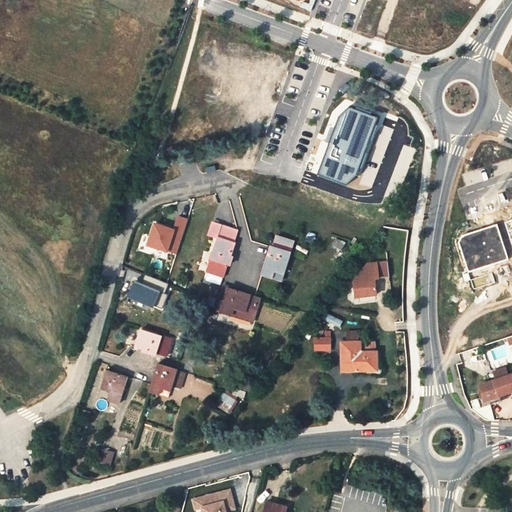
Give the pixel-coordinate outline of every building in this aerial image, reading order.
[(477,0),(446,0),(470,10),(477,0)] [(358,174),(378,117),(348,107),(337,117),(319,176),(347,185),(358,174)] [(174,228),(154,221),(145,250),(174,260),(188,218),(178,215),(174,228)] [(222,225),(213,222),(208,235),(218,238),(222,225)] [(238,230),(222,225),(218,238),(207,270),(223,276),(238,230)] [(281,279),(294,241),(276,235),(267,266),(264,265),(262,273),(281,279)] [(341,248),(345,242),(335,239),(331,244),(341,248)] [(388,262),(366,264),(353,281),(356,297),(377,295),(375,279),(390,277),(388,262)] [(220,285),(216,283),(214,290),(220,292),(222,285),(220,285)] [(241,317),(253,321),(260,297),(255,296),(222,285),(220,292),(214,309),(231,314),(233,308),(243,310),(241,317)] [(233,308),(231,314),(241,317),(243,310),(233,308)] [(160,338),(161,336),(140,329),(135,346),(168,357),(173,342),(160,338)] [(357,330),(347,330),(347,341),(357,341),(357,330)] [(330,349),(330,337),(314,337),(315,350),(330,349)] [(360,343),(360,341),(357,341),(347,341),(341,341),(341,371),(377,370),(377,351),(375,351),(360,352),(360,343)] [(375,351),(375,342),(360,343),(360,352),(375,351)] [(241,371),(254,372),(255,361),(250,361),(249,364),(242,364),(241,371)] [(172,386),(180,388),(185,371),(177,369),(177,368),(157,362),(151,384),(149,390),(159,393),(161,387),(170,390),(172,386)] [(221,370),(215,368),(212,376),(219,377),(221,370)] [(506,368),(495,372),(497,379),(508,375),(506,368)] [(108,400),(119,403),(127,376),(107,369),(101,388),(110,390),(108,400)] [(239,388),(242,375),(235,373),(233,387),(239,388)] [(497,379),(480,385),(484,396),(486,400),(495,396),(511,390),(511,373),(508,375),(497,379)] [(250,391),(253,377),(242,375),(239,388),(250,391)] [(161,387),(159,393),(167,396),(177,399),(180,388),(172,386),(170,390),(161,387)] [(225,393),(234,397),(237,391),(228,387),(225,393)] [(484,396),(478,398),(482,408),(497,402),(495,396),(486,400),(484,396)] [(227,411),(231,403),(220,397),(216,405),(227,411)] [(84,457),(110,465),(113,453),(87,445),(84,457)] [(229,490),(192,501),(195,511),(202,509),(202,511),(225,511),(226,511),(223,502),(232,500),(229,490)] [(235,509),(232,500),(223,502),(226,511),(235,509)] [(282,511),(284,508),(264,502),(261,511),(282,511)]
